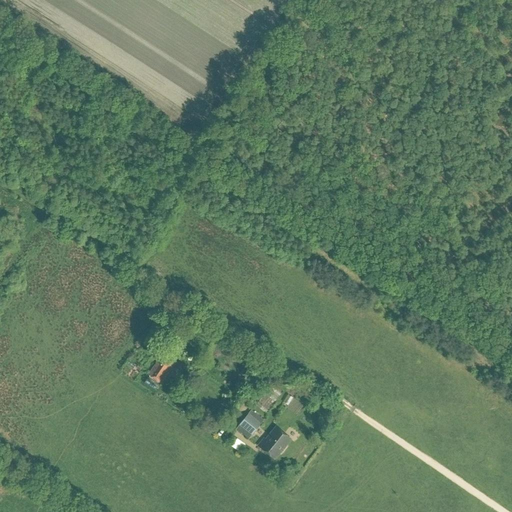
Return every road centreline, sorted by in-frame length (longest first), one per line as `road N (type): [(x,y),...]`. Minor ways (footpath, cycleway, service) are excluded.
road 1 (track): [(45,211),(503,511)]
road 2 (track): [(288,0),(211,123)]
